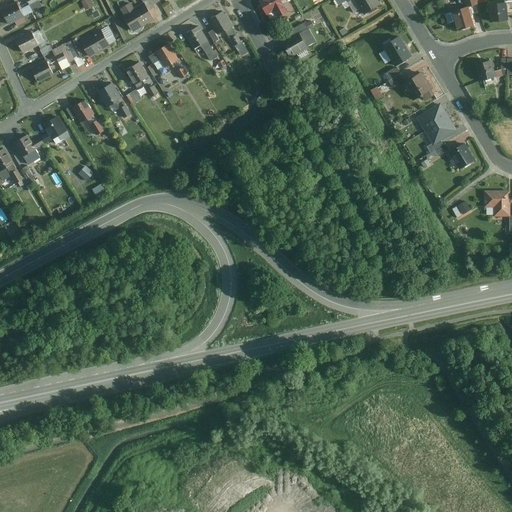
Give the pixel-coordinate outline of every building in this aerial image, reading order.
[(39,0),(27,0),(33,11),(42,6),(39,0)] [(95,7),(91,0),(84,0),(82,1),(88,11),(95,7)] [(119,9),(132,32),(153,20),(148,11),(155,6),(154,4),(159,1),(157,0),(141,0),(143,3),(133,8),(130,3),(119,9)] [(279,0),(257,0),(269,22),(286,13),(279,0)] [(381,4),(378,0),(354,0),(363,15),(381,4)] [(17,2),(2,10),(10,24),(16,21),(24,17),(17,2)] [(505,3),(487,5),(489,22),(507,20),(505,3)] [(475,25),(469,6),(449,12),(455,30),(475,25)] [(231,25),(223,11),(209,20),(217,34),(231,25)] [(24,17),(16,21),(18,26),(26,22),(24,17)] [(304,23),(287,32),(290,38),(307,28),(304,23)] [(217,56),(198,26),(184,35),(193,49),(201,45),(210,60),(217,56)] [(308,28),(282,42),(289,57),(315,43),(308,28)] [(112,47),(101,29),(82,40),(89,52),(92,58),(112,47)] [(219,39),(213,30),(208,33),(214,42),(219,39)] [(32,31),(17,39),(24,53),(39,45),(32,31)] [(241,42),(237,35),(231,38),(235,46),(241,42)] [(412,55),(400,36),(383,47),(395,66),(412,55)] [(89,52),(82,40),(75,44),(82,56),(89,52)] [(168,44),(148,57),(157,71),(178,59),(168,44)] [(63,53),(56,56),(59,62),(66,58),(63,53)] [(499,75),(506,76),(508,58),(501,57),(499,75)] [(490,60),(474,65),(479,82),(495,77),(490,60)] [(47,61),(32,68),(39,83),(54,75),(47,61)] [(148,77),(139,62),(125,71),(134,86),(148,77)] [(186,65),(176,71),(181,78),(191,72),(186,65)] [(399,73),(396,68),(384,76),(387,81),(399,73)] [(424,72),(403,85),(413,102),(434,89),(424,72)] [(399,73),(387,81),(390,86),(402,79),(399,73)] [(123,99),(113,84),(99,92),(108,108),(123,99)] [(158,93),(153,86),(147,90),(152,97),(158,93)] [(377,87),(372,89),(376,99),(381,97),(377,87)] [(141,99),(135,90),(127,96),(133,105),(141,99)] [(95,115),(86,101),(73,109),(78,117),(81,123),(95,115)] [(416,117),(424,131),(449,117),(440,103),(416,117)] [(131,114),(126,106),(120,110),(125,118),(131,114)] [(78,117),(73,109),(71,107),(67,109),(73,120),(78,117)] [(49,132),(40,137),(45,145),(67,130),(59,117),(45,125),(49,132)] [(457,131),(449,117),(424,131),(433,145),(457,131)] [(104,130),(98,121),(91,125),(98,135),(104,130)] [(45,145),(40,137),(33,142),(29,135),(14,143),(30,167),(43,160),(38,152),(45,149),(43,146),(45,145)] [(475,160),(465,144),(450,154),(460,170),(475,160)] [(6,149),(0,152),(0,171),(14,163),(6,149)] [(431,165),(428,160),(422,164),(425,169),(431,165)] [(28,165),(23,169),(29,178),(34,175),(28,165)] [(23,179),(18,171),(11,175),(16,183),(23,179)] [(102,182),(92,189),(97,197),(107,190),(102,182)] [(510,191),(483,191),(483,209),(493,208),(493,217),(509,217),(510,191)] [(470,211),(465,202),(457,206),(463,215),(470,211)]
